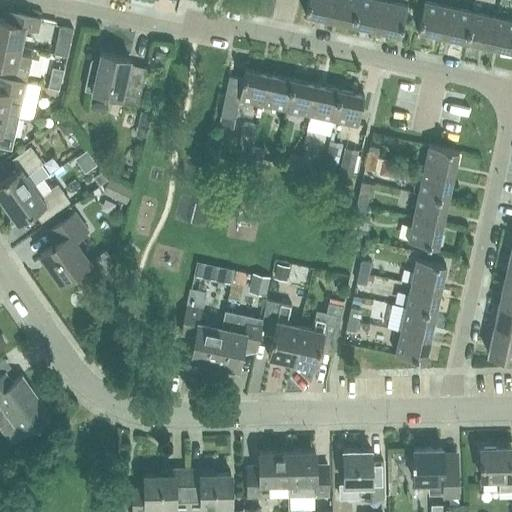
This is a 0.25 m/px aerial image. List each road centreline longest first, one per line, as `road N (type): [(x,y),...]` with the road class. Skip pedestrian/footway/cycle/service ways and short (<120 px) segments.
road 1 (unclassified): [(449,416),(158,426),(89,393),(0,257)]
road 2 (unclassified): [(511,99),(503,88),(248,35),(141,26),(13,0)]
road 3 (unclassified): [(449,416),(511,119)]
